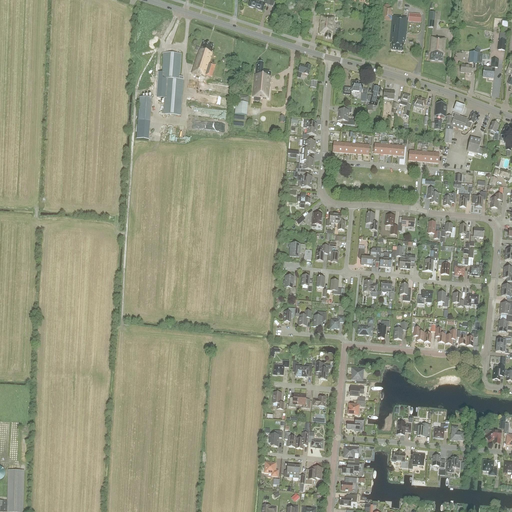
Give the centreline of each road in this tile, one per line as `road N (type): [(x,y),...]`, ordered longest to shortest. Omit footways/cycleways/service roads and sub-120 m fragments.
road 1 (tertiary): [(332,57),(146,0)]
road 2 (tertiary): [(511,115),(332,57)]
road 3 (residential): [(511,453),(336,437)]
road 4 (residential): [(492,287),(347,271)]
road 5 (residential): [(485,360),(344,346)]
